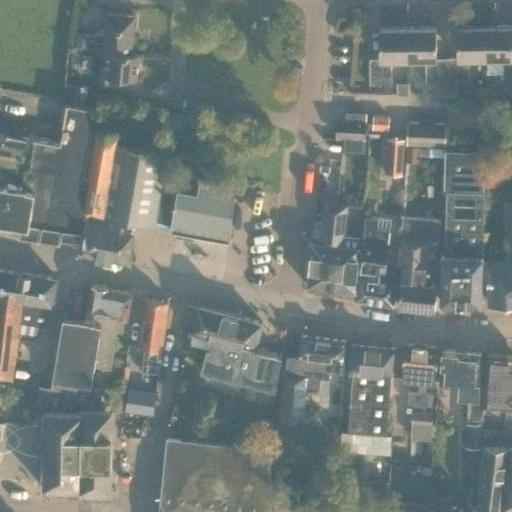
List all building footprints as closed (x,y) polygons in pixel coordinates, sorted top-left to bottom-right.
[(104,49),(108,49),(133,51),(136,13),(106,11),(105,30),(93,29),(92,39),(104,40),(104,49)] [(511,23),(486,24),(486,55),(504,55),(504,77),(511,77),(511,23)] [(458,55),(447,55),(448,78),(469,78),(468,56),(486,55),(486,24),(457,24),(458,55)] [(408,55),(407,25),(381,25),(381,56),(370,56),(370,79),(392,79),(392,55),(408,55)] [(436,25),(407,25),(408,55),(426,55),(427,78),(448,78),(447,55),(437,55),(436,25)] [(89,44),(89,35),(77,34),(76,43),(89,44)] [(140,52),(133,51),(108,49),(107,64),(102,63),(102,74),(107,74),(106,82),(122,83),(123,75),(138,76),(140,52)] [(72,100),(101,103),(102,94),(87,93),(88,84),(74,82),(72,100)] [(488,102),(474,101),(474,100),(449,100),(448,122),(473,123),(473,122),(488,122),(488,102)] [(0,218),(19,222),(17,234),(60,241),(61,234),(80,237),(79,239),(82,239),(84,225),(87,225),(89,212),(90,208),(84,207),(86,197),(84,197),(88,174),(85,173),(96,106),(67,101),(60,140),(0,130),(0,218)] [(336,136),(348,136),(348,151),(359,151),(360,137),(366,137),(367,110),(346,109),(346,117),(337,117),(336,136)] [(408,142),(446,144),(447,121),(409,119),(408,142)] [(97,125),(88,174),(84,197),(86,197),(84,207),(90,208),(89,212),(137,221),(156,224),(156,219),(173,222),(172,227),(230,237),(237,187),(200,180),(198,193),(162,187),(168,151),(139,146),(142,128),(120,124),(119,129),(97,125)] [(388,136),(386,171),(403,172),(404,136),(388,136)] [(419,160),(419,145),(407,144),(406,159),(419,160)] [(511,145),(496,145),(495,159),(511,159),(511,145)] [(444,188),(447,188),(447,251),(444,251),(442,299),(483,300),(484,254),(482,253),(485,189),(487,149),(447,147),(447,148),(445,148),(444,188)] [(486,256),(487,265),(489,301),(511,299),(511,187),(507,188),(508,198),(506,199),(510,255),(486,256)] [(309,283),(329,285),(338,200),(327,199),(323,235),(317,235),(316,239),(313,239),(309,283)] [(349,201),(338,200),(329,285),(357,288),(361,244),(360,244),(361,233),(346,231),(349,201)] [(405,211),(400,253),(392,252),(391,261),(404,262),(400,301),(435,305),(438,283),(437,283),(440,263),(438,263),(443,215),(405,211)] [(131,257),(137,221),(89,212),(87,225),(84,225),(82,239),(81,247),(82,251),(98,252),(98,255),(112,257),(112,254),(131,257)] [(395,302),(399,270),(388,268),(391,225),(379,224),(379,215),(366,214),(365,229),(367,229),(366,232),(364,232),(362,264),(358,296),(395,302)] [(0,373),(12,376),(20,320),(47,324),(50,302),(53,303),(57,275),(0,266),(0,373)] [(128,315),(132,289),(109,285),(109,284),(92,281),(86,317),(66,313),(51,400),(74,404),(79,378),(92,381),(95,361),(109,363),(116,325),(121,326),(123,314),(128,315)] [(143,368),(159,370),(169,299),(145,296),(139,345),(146,346),(143,368)] [(189,342),(207,346),(206,348),(202,367),(276,386),(284,350),(257,344),(263,319),(198,303),(192,329),(189,342)] [(346,360),(343,360),(345,337),(303,332),(301,355),(288,353),(281,414),(305,416),(308,387),(320,388),(321,375),(331,376),(332,369),(345,370),(346,360)] [(428,403),(430,390),(428,390),(429,378),(436,379),(440,344),(405,340),(402,374),(420,376),(419,389),(409,388),(408,401),(428,403)] [(340,496),(360,494),(391,492),(391,479),(354,477),(355,449),(391,451),(393,432),(389,432),(394,344),(353,342),(351,367),(353,367),(349,429),(342,428),(339,484),(340,496)] [(482,417),(483,409),(486,382),(479,382),(482,350),(444,347),(441,381),(460,383),(459,394),(469,394),(469,417),(482,417)] [(511,354),(488,353),(486,382),(483,409),(501,411),(501,406),(505,406),(504,415),(511,415),(511,354)] [(126,382),(126,377),(125,377),(123,386),(104,384),(101,405),(83,405),(83,408),(46,408),(44,484),(81,484),(80,489),(111,489),(113,407),(124,407),(126,382)] [(434,411),(413,409),(410,436),(431,438),(434,411)] [(482,422),(466,421),(465,445),(481,446),(482,422)] [(271,511),(271,447),(168,434),(159,511),(271,511)] [(511,510),(511,444),(510,444),(508,445),(485,445),(478,507),(511,510)] [(476,505),(478,490),(467,489),(465,503),(476,505)]
